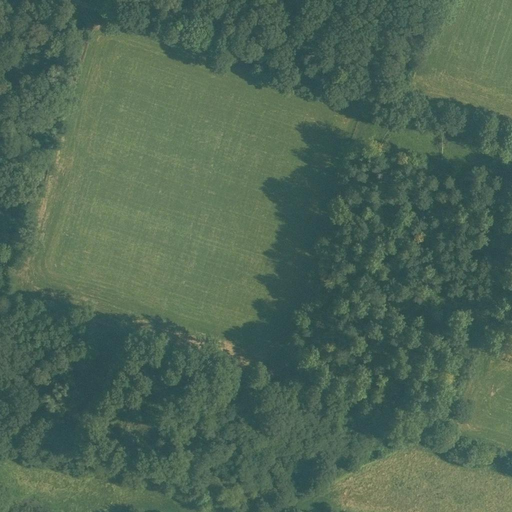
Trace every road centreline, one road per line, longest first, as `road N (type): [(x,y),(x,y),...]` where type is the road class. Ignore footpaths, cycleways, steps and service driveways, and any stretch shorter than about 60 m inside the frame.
road 1 (track): [(511,142),(67,0)]
road 2 (track): [(88,6),(0,278)]
